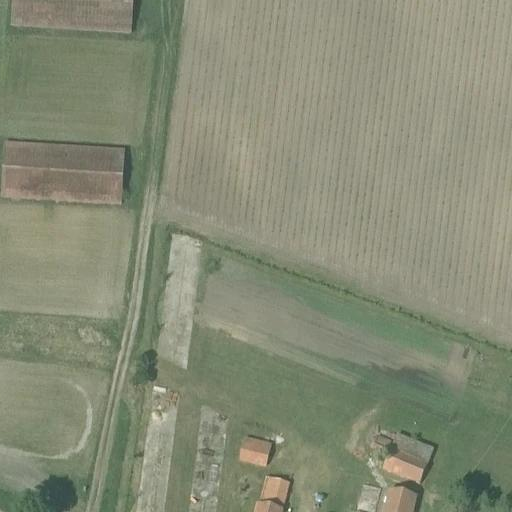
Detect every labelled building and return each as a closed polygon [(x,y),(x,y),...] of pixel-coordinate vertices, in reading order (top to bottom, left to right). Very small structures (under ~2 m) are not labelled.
[(131,35),(133,1),(132,0),(12,0),(11,28),(131,35)] [(1,199),(121,207),(124,155),(4,147),(1,199)] [(433,452),(396,437),(390,452),(382,472),(419,487),(433,452)] [(271,448),(244,442),(239,461),(266,468),(271,448)] [(413,511),(416,499),(389,493),(384,511),(413,511)]
